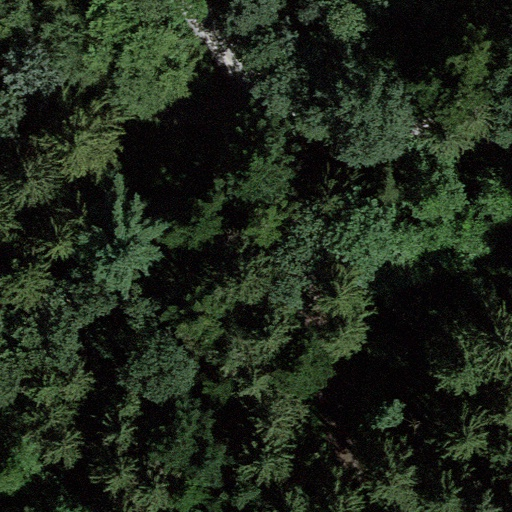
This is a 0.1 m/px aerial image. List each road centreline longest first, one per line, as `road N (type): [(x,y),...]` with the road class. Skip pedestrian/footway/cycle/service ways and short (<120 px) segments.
road 1 (track): [(511,129),(332,125),(205,45),(174,0)]
road 2 (track): [(0,54),(27,65),(271,87)]
